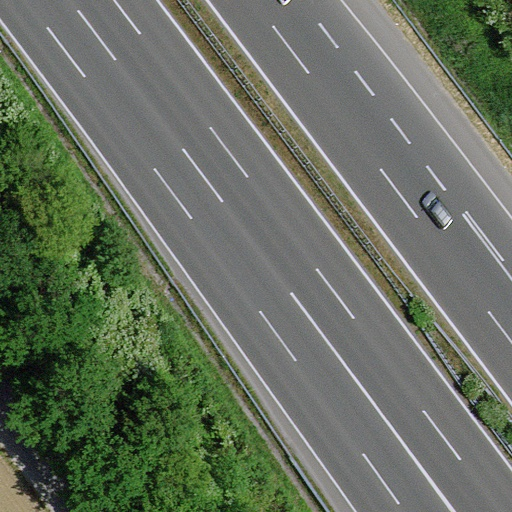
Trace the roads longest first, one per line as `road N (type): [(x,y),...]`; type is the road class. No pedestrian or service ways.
road 1 (motorway): [(60,0),(446,511)]
road 2 (motorway): [(511,333),(259,0)]
road 3 (unclassified): [(0,398),(82,511)]
